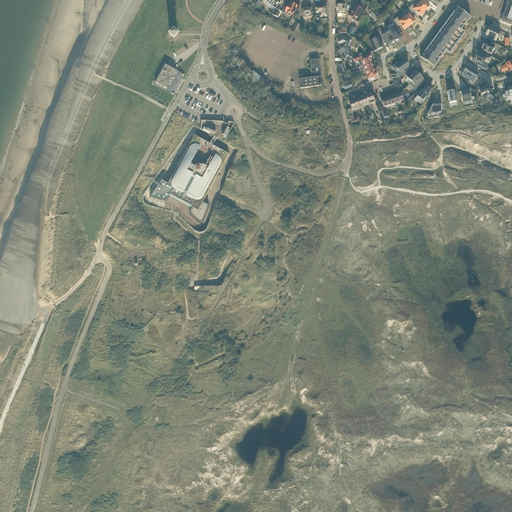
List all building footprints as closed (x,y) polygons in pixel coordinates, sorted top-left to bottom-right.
[(275,8),(281,1),(279,0),(264,0),(263,2),(272,9),(270,13),(273,15),(278,18),(281,12),(276,9),(275,8)] [(425,11),(430,7),(425,2),(425,0),(416,0),(415,2),(425,11)] [(511,0),(510,7),(507,7),(502,19),(511,22),(511,0)] [(358,23),(368,7),(363,2),(359,6),(359,7),(359,8),(355,6),(354,7),(354,8),(350,15),(353,17),(353,18),(352,19),(358,23)] [(421,16),(425,11),(415,2),(409,9),(413,14),(416,11),(421,16)] [(297,6),(291,3),(290,7),(288,6),(288,5),(286,4),(282,12),(285,14),(286,12),(287,12),(287,13),(288,13),(287,14),(291,16),(292,15),(293,15),(294,13),(296,10),(295,9),(297,6)] [(340,4),(339,4),(338,4),(338,5),(337,5),(337,8),(337,9),(338,14),(337,15),(337,16),(338,17),(342,16),(342,15),(344,15),(346,15),(345,5),(343,5),(340,5),(340,4)] [(326,7),(325,6),(325,5),(325,6),(323,6),(323,7),(316,7),(316,9),(316,10),(314,10),(314,13),(319,13),(320,14),(321,17),(322,20),(321,20),(322,20),(326,19),(326,20),(327,20),(326,19),(326,16),(327,16),(326,9),(327,9),(326,7),(327,7),(328,6),(327,6),(327,7),(326,7)] [(312,15),(311,8),(302,8),(303,16),(303,18),(312,17),(312,15)] [(461,30),(470,17),(464,13),(457,8),(421,58),(427,63),(434,67),(446,51),(450,54),(465,33),(461,30)] [(410,26),(415,22),(411,16),(413,14),(409,9),(406,11),(408,14),(404,18),(410,26)] [(372,12),(370,14),(376,21),(379,19),(372,12)] [(404,18),(400,20),(398,17),(394,21),(397,26),(400,24),(405,30),(410,26),(404,18)] [(301,26),(295,23),(292,30),(297,33),(301,26)] [(351,26),(347,32),(352,35),(356,28),(351,26)] [(397,28),(396,26),(388,30),(395,42),(400,39),(397,34),(400,33),(398,28),(397,28)] [(488,33),(486,36),(493,39),(496,41),(497,38),(500,31),(490,26),(487,33),(488,33)] [(176,36),(178,34),(174,30),(170,34),(174,38),(176,36)] [(395,42),(388,30),(381,34),(382,36),(382,37),(385,41),(388,39),(390,44),(395,42)] [(345,37),(342,36),(341,36),(338,42),(341,44),(340,47),(345,60),(352,58),(348,48),(352,40),(345,37)] [(382,47),(377,37),(368,40),(371,46),(374,44),(376,49),(382,47)] [(485,42),(481,49),(492,54),(495,48),(498,49),(499,46),(490,41),(490,42),(491,42),(490,45),(489,44),(485,42)] [(477,54),(473,61),(477,63),(477,62),(479,63),(478,66),(481,68),(486,71),(488,68),(483,65),(486,60),(489,62),(491,58),(484,54),(485,55),(483,57),(477,54)] [(360,67),(363,66),(363,65),(372,62),(370,59),(371,59),(370,55),(366,56),(366,57),(365,57),(365,58),(358,60),(360,67)] [(322,86),(322,85),(319,59),(310,60),(312,78),(299,79),(300,89),(322,86)] [(402,64),(400,61),(398,62),(397,63),(394,65),(396,68),(394,70),(400,77),(406,73),(404,70),(409,66),(405,62),(402,64)] [(501,68),(502,67),(504,72),(502,72),(503,73),(507,72),(508,72),(511,71),(511,61),(506,64),(506,65),(501,68)] [(367,75),(375,72),(372,62),(363,65),(363,66),(367,75)] [(176,70),(166,64),(165,64),(155,82),(166,88),(176,70)] [(478,73),(473,69),(469,67),(468,67),(467,70),(465,69),(462,75),(471,81),(474,75),(476,77),(478,73)] [(412,82),(420,75),(416,71),(412,75),(409,72),(405,76),(411,82),(412,82)] [(374,78),(377,76),(376,72),(375,72),(367,75),(369,82),(375,80),(374,78)] [(415,91),(421,85),(419,82),(423,79),(420,75),(412,82),(411,82),(409,84),(415,91)] [(418,96),(422,100),(426,96),(428,97),(429,95),(428,94),(431,91),(426,86),(418,96)] [(490,91),(489,88),(489,87),(488,87),(486,88),(485,89),(480,91),(479,91),(480,92),(481,96),(480,96),(483,102),(484,105),(494,101),(493,98),(492,93),(491,90),(490,91)] [(454,91),(447,93),(450,107),(457,105),(454,91)] [(470,93),(467,93),(466,91),(461,92),(464,106),(472,104),(470,93)] [(402,95),(404,95),(403,92),(401,93),(394,95),(397,103),(401,102),(402,103),(403,103),(403,102),(404,102),(403,101),(404,101),(402,95)] [(375,102),(374,99),(372,93),(368,95),(366,95),(370,106),(371,106),(370,104),(375,102)] [(370,106),(366,95),(365,96),(361,98),(364,107),(369,105),(370,106)] [(385,107),(397,103),(394,95),(386,98),(385,97),(380,99),(383,106),(384,108),(385,107)] [(359,109),(364,107),(361,98),(357,99),(355,100),(359,110),(360,110),(359,109)] [(377,98),(374,99),(375,102),(379,113),(382,112),(380,107),(377,98)] [(358,111),(359,110),(355,100),(353,100),(349,102),(352,109),(348,110),(351,123),(357,121),(356,118),(354,118),(353,115),(353,111),(358,109),(358,111)] [(441,102),(438,102),(437,102),(435,102),(433,104),(432,104),(432,107),(430,110),(428,113),(428,114),(430,116),(438,115),(438,113),(442,113),(441,103),(441,102)] [(384,108),(383,106),(380,107),(382,112),(384,118),(389,117),(385,107),(384,108)] [(156,188),(150,197),(166,201),(170,197),(177,201),(191,208),(189,214),(202,225),(204,219),(210,206),(203,202),(203,201),(229,154),(214,145),(213,145),(212,144),(211,144),(210,143),(195,135),(184,154),(170,180),(168,183),(166,182),(163,181),(163,180),(162,180),(156,188)]
